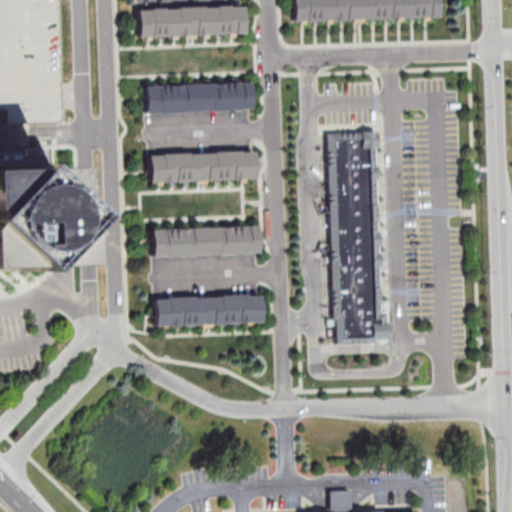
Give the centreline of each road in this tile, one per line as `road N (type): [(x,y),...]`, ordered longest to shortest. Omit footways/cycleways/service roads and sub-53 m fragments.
road 1 (residential): [(285,411),(269,0)]
road 2 (secondary): [(488,0),(499,224)]
